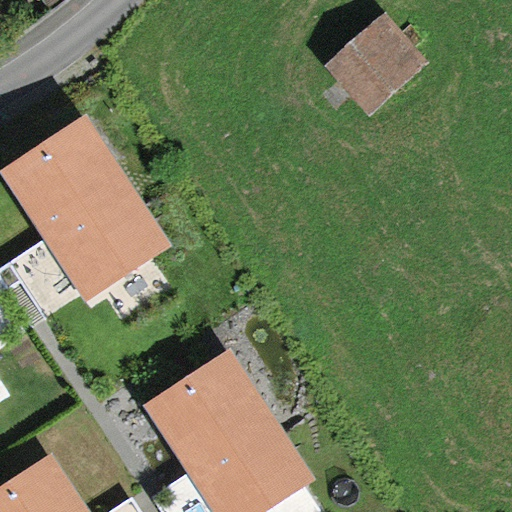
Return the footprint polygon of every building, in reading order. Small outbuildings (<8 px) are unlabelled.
[(391,23),(340,67),(372,103),(422,60),(391,23)] [(159,244),(83,129),(12,175),(64,254),(20,283),(45,320),(159,244)] [(0,349),(20,336),(0,306),(0,349)] [(251,511),(303,478),(227,362),(155,408),(207,487),(170,511),(251,511)] [(78,511),(48,466),(0,497),(0,511),(78,511)]
